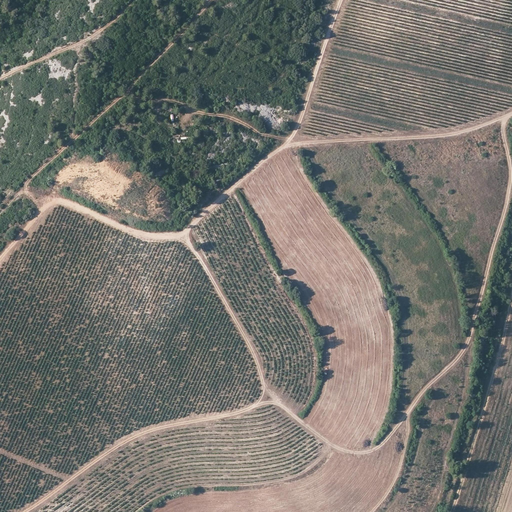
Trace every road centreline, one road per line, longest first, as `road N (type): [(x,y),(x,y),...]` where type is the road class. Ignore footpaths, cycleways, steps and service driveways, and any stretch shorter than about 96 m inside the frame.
road 1 (track): [(507,114),(507,194),(471,332),(377,448),(339,446),(282,406),(260,403),(123,440),(22,511)]
road 2 (track): [(511,112),(457,133),(290,142),(174,237),(150,237),(57,201),(0,258)]
road 3 (track): [(211,0),(129,89),(290,142),(340,0)]
road 4 (track): [(511,295),(451,511)]
road 5 (track): [(133,0),(81,44),(0,78)]
